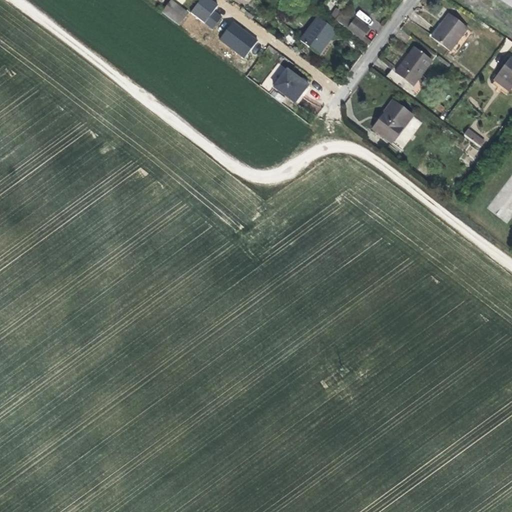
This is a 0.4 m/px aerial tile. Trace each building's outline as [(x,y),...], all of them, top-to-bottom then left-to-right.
[(223,16),(214,9),(218,5),(212,0),(199,0),(190,10),(211,29),(223,16)] [(170,2),(162,12),(178,25),(186,14),(170,2)] [(337,10),(331,17),(336,21),(342,14),(337,10)] [(342,14),(336,21),(361,40),(364,36),(369,30),(355,19),(353,21),(348,18),(350,16),(344,11),(342,14)] [(449,14),(431,37),(450,51),(467,28),(449,14)] [(318,17),(300,40),(318,54),(336,31),(318,17)] [(244,58),(258,40),(233,20),(219,39),(244,58)] [(364,36),(361,40),(369,46),(372,42),(364,36)] [(391,70),(386,77),(407,94),(432,61),(414,48),(395,73),(391,70)] [(511,60),(509,58),(497,75),(498,75),(511,85),(511,60)] [(287,69),(274,87),(295,103),(308,85),(287,69)] [(511,85),(498,75),(494,81),(509,91),(511,86),(511,85)] [(393,101),(372,128),(392,143),(413,116),(393,101)] [(439,104),(435,109),(441,113),(444,108),(439,104)] [(469,129),(464,135),(473,142),(477,136),(469,129)] [(477,136),(473,142),(480,147),(485,141),(477,136)]
